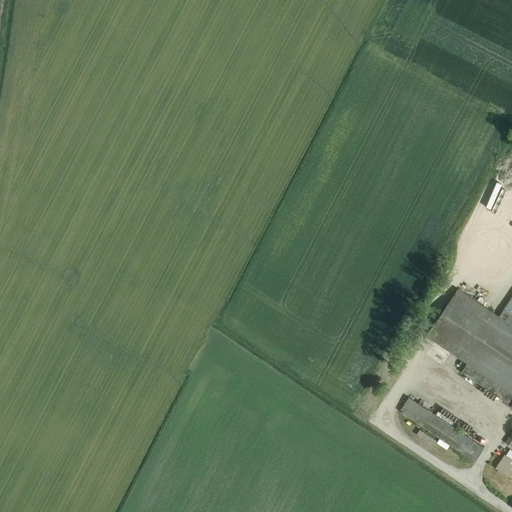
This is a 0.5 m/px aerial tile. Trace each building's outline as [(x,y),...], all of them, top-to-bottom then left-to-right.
[(490,184),(502,190),(511,170),(511,164),(502,159),(490,184)] [(511,297),(500,316),(459,288),(427,335),(468,363),(462,372),(511,406),(511,405),(511,297)] [(402,376),(395,371),(389,380),(396,385),(402,376)] [(474,462),(484,448),(409,397),(399,411),(474,462)] [(511,447),(506,454),(505,453),(496,468),(511,478),(511,447)]
